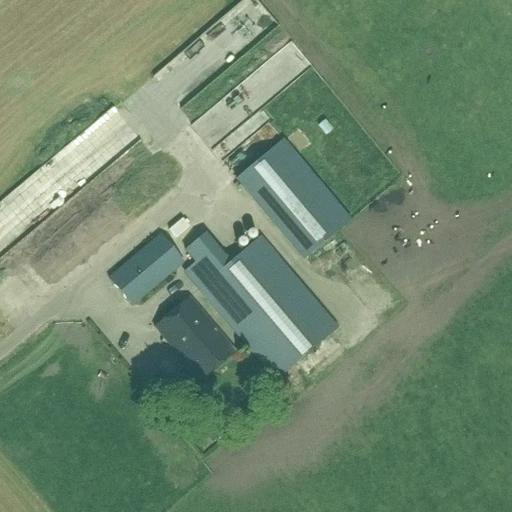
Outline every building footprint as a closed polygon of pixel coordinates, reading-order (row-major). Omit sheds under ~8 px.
[(79,146),(122,114),(113,103),(71,135),(79,146)] [(303,261),(349,223),(282,141),(236,180),(303,261)] [(18,184),(0,197),(0,228),(2,227),(13,242),(44,219),(18,184)] [(69,260),(89,241),(78,230),(58,248),(69,260)] [(274,379),(337,328),(258,237),(230,262),(204,233),(184,251),(194,264),(183,273),(198,290),(189,297),(209,319),(217,312),(274,379)] [(131,305),(183,261),(161,236),(109,279),(131,305)] [(189,297),(154,327),(201,382),(236,352),(189,297)]
